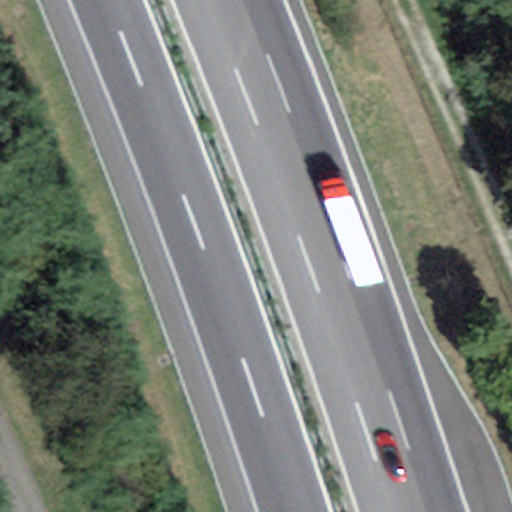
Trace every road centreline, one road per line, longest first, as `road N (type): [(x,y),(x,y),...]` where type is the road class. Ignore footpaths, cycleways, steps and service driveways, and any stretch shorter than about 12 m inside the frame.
road 1 (motorway): [(100,0),(268,432),(291,511)]
road 2 (motorway): [(405,511),(340,289),(226,0)]
road 3 (track): [(511,247),(406,0)]
